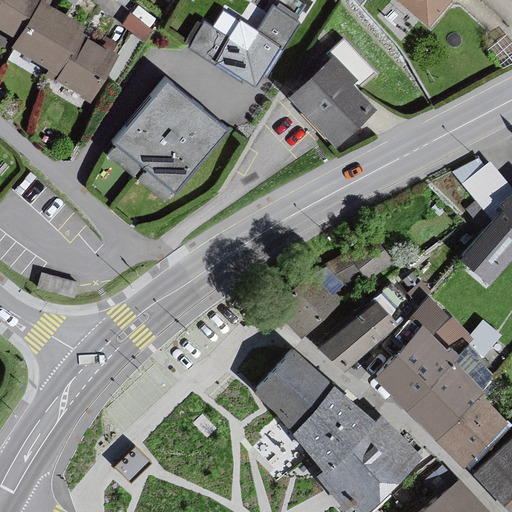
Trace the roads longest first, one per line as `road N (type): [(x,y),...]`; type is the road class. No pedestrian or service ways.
road 1 (residential): [(502,511),(305,346),(270,335),(233,348),(138,429),(89,485),(90,511)]
road 2 (tertiary): [(511,99),(261,230),(93,362)]
road 3 (tertiary): [(93,362),(0,496)]
